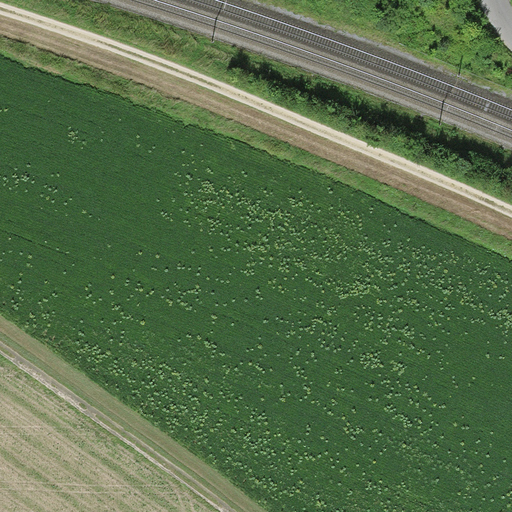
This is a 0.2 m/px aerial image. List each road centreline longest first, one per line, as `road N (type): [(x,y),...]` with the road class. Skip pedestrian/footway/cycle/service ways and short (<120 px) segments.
road 1 (track): [(0,11),(136,56),(511,215)]
road 2 (track): [(0,351),(218,511)]
